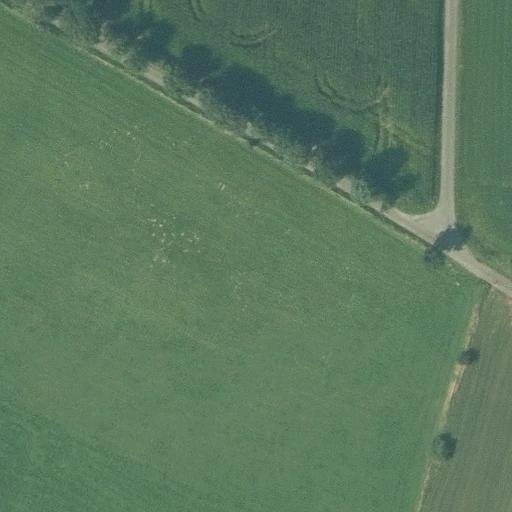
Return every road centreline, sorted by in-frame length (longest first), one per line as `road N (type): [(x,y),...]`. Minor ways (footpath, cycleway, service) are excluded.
road 1 (unclassified): [(20,0),(443,244)]
road 2 (unclassified): [(452,0),(443,244)]
